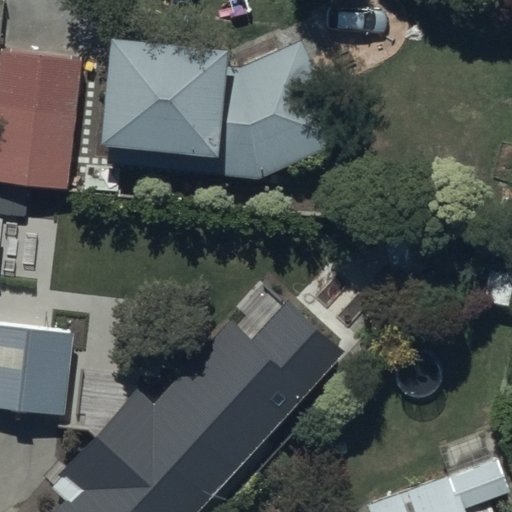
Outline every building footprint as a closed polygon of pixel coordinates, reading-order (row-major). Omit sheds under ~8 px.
[(222,28),(107,18),(98,126),(207,136),(204,164),(261,169),(347,130),(301,31),(245,56),(222,56),(222,28)] [(80,50),(0,44),(0,146),(73,151),(80,50)] [(72,327),(0,317),(0,400),(65,408),(72,327)] [(188,511),(285,406),(205,335),(42,511),(188,511)] [(495,449),(366,495),(372,511),(493,511),(488,497),(466,505),(463,498),(507,481),(495,449)]
